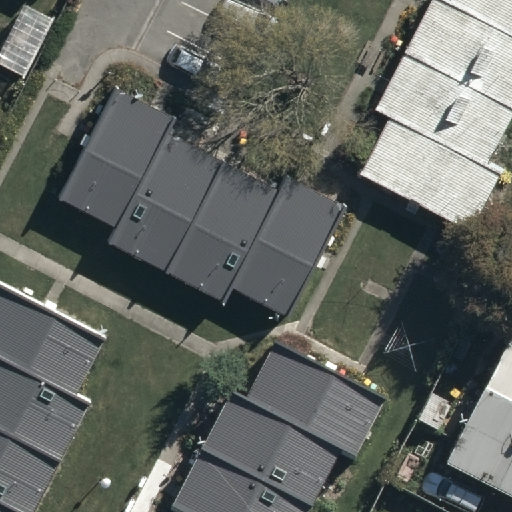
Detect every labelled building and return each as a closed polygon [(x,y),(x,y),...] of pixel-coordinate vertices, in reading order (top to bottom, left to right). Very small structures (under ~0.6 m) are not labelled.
[(511,0),(461,0),(457,7),(444,0),(440,0),(379,112),(396,121),(367,173),(475,231),(508,171),(495,165),(511,133),(511,0)] [(114,91),(55,203),(107,230),(101,242),(228,308),(237,292),(290,320),(347,212),(285,180),(280,189),(171,132),(176,123),(114,91)] [(107,342),(0,286),(0,511),(43,511),(93,416),(74,406),(107,342)] [(394,407),(280,347),(246,412),(232,404),(175,511),(319,511),(346,462),(361,470),(394,407)] [(511,351),(447,477),(511,510),(511,351)]
